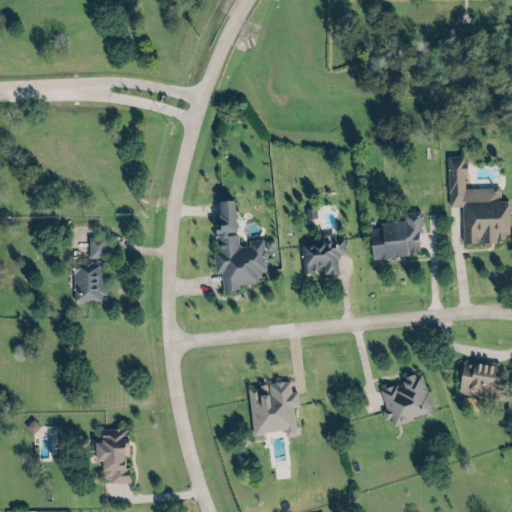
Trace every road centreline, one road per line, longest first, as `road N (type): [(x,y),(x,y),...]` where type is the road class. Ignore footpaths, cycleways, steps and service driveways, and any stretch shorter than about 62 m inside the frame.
road 1 (residential): [(244,0),(203,81),(166,221),(174,400),(205,511)]
road 2 (residential): [(167,342),(511,311)]
